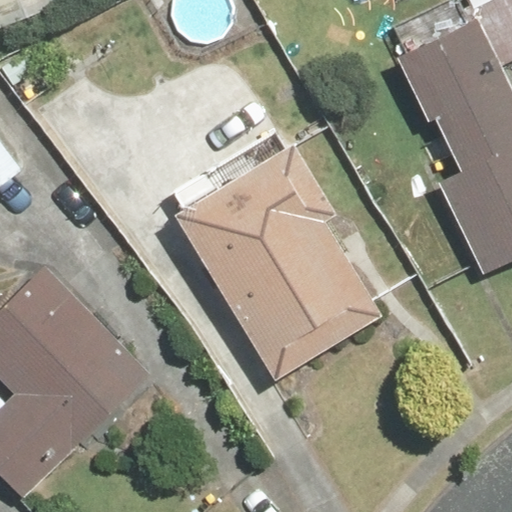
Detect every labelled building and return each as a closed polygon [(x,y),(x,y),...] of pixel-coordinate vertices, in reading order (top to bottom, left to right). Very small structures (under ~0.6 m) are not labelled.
[(50,0),(0,0),(0,26),(52,6),(50,0)] [(511,0),(461,0),(498,73),(511,65),(511,0)] [(511,105),(469,20),(390,60),(422,124),(427,121),(453,172),(431,182),(478,276),(511,259),(511,105)] [(0,141),(0,190),(24,171),(0,141)] [(286,144),(167,216),(269,383),(388,311),(286,144)] [(142,370),(38,268),(0,306),(0,387),(6,394),(0,400),(0,481),(17,498),(142,370)]
